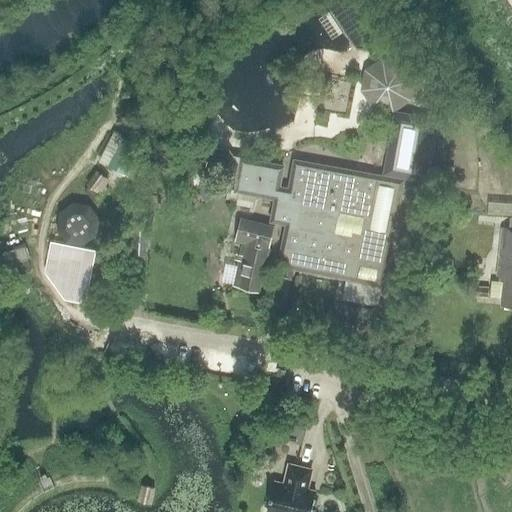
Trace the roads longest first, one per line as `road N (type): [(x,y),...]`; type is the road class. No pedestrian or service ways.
road 1 (unclassified): [(511,401),(84,320)]
road 2 (track): [(348,369),(342,415),(369,511)]
